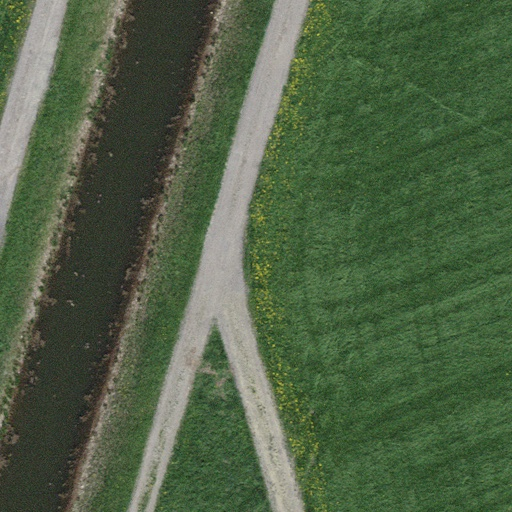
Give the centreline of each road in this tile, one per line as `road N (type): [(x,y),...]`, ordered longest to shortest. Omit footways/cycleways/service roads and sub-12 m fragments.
road 1 (track): [(217,252),(142,511)]
road 2 (track): [(217,252),(287,511)]
road 3 (track): [(288,0),(217,252)]
road 4 (track): [(0,210),(59,0)]
